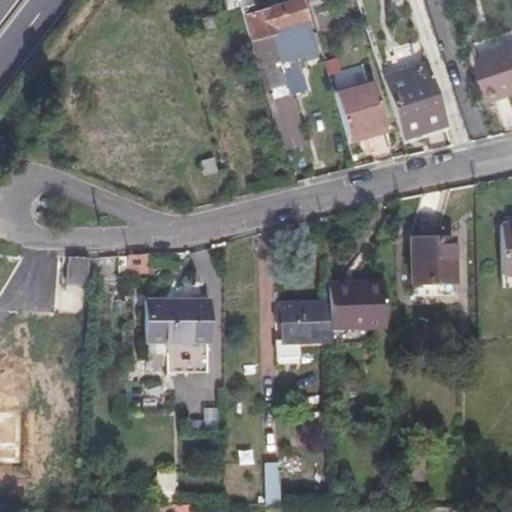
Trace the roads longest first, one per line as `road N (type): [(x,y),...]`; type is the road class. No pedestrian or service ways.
road 1 (residential): [(175,231),(511,150)]
road 2 (residential): [(175,231),(45,179),(12,194),(9,213),(19,229),(54,243),(114,243)]
road 3 (unknown): [(464,163),(414,0)]
